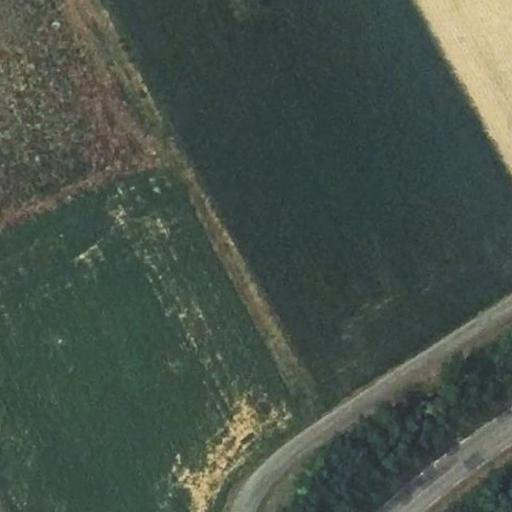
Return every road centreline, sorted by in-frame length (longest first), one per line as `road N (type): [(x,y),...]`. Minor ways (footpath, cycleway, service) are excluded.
road 1 (unclassified): [(245,511),(248,495),(280,459),(450,341),(511,308)]
road 2 (tertiary): [(511,427),(399,511)]
